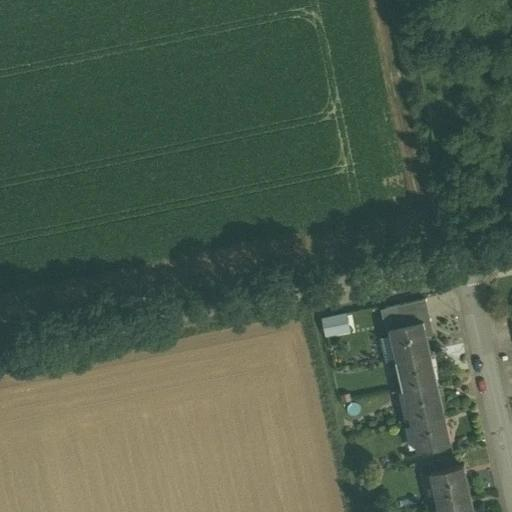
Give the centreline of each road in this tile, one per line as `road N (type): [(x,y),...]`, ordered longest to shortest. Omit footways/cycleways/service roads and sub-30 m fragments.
road 1 (track): [(377,0),(439,269)]
road 2 (residential): [(466,264),(511,459)]
road 3 (residential): [(317,292),(466,264)]
